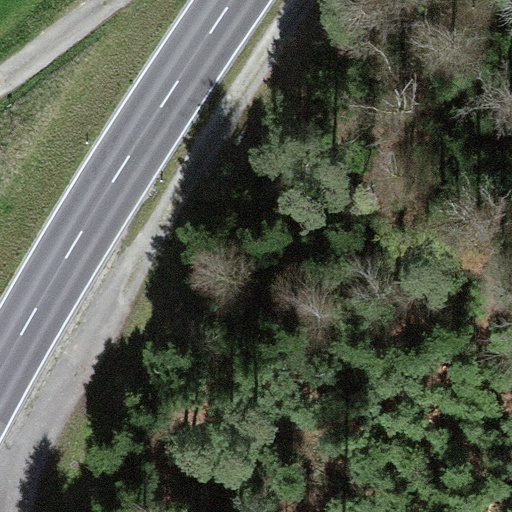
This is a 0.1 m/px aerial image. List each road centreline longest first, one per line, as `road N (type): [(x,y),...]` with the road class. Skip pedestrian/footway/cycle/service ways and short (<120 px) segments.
road 1 (track): [(11,511),(82,350),(305,0)]
road 2 (primary): [(0,371),(233,0)]
road 3 (track): [(0,77),(103,0)]
